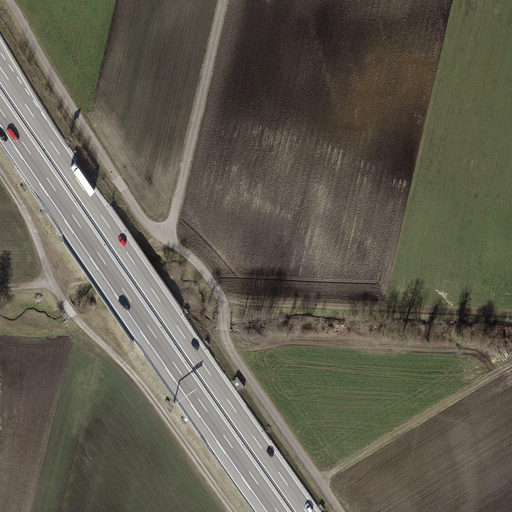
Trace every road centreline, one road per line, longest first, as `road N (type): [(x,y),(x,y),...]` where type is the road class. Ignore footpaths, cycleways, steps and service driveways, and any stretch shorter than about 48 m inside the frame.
road 1 (track): [(224,0),(168,237),(215,286),(231,350),(341,511)]
road 2 (trunk): [(307,511),(0,65)]
road 3 (trunk): [(13,127),(278,511)]
road 4 (track): [(0,171),(58,292),(129,367),(234,511)]
road 5 (track): [(511,315),(224,305)]
road 6 (track): [(9,0),(168,237)]
road 7 (track): [(320,482),(511,359)]
